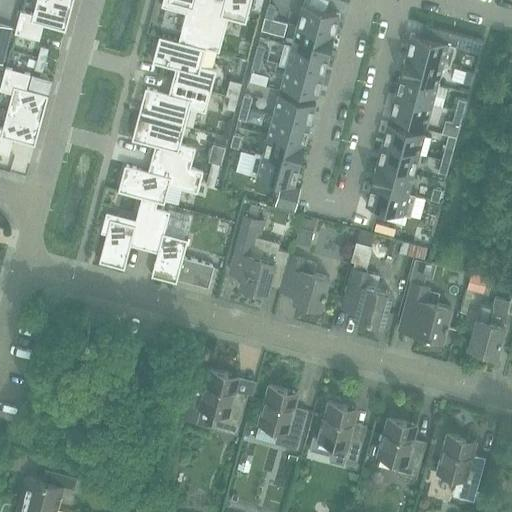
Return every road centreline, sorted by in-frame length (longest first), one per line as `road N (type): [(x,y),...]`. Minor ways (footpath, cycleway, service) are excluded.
road 1 (residential): [(511,406),(73,287),(21,280)]
road 2 (residential): [(358,0),(307,200),(348,210),(401,0)]
road 3 (residential): [(44,201),(98,0)]
